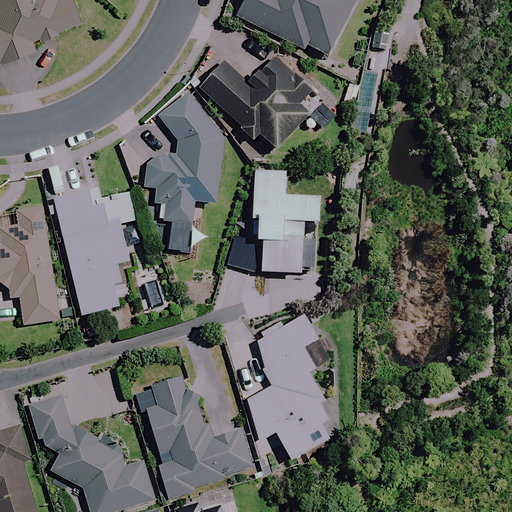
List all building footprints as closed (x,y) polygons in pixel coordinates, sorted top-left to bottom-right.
[(57,36),(55,32),(75,25),(66,0),(58,0),(55,1),(54,0),(0,0),(0,63),(32,52),(28,42),(35,40),(36,44),(57,36)] [(356,1),(354,0),(242,0),(233,19),(302,53),(304,49),(327,60),(356,1)] [(310,95),(272,59),(246,87),(219,62),(195,88),(252,142),(257,137),(273,153),(309,116),(299,107),(310,95)] [(223,143),(186,96),(158,118),(175,141),(174,156),(162,155),(161,162),(144,160),(142,190),(154,191),(153,206),(162,207),(161,225),(170,226),(191,228),(191,226),(193,205),(214,207),(223,143)] [(254,223),(252,246),(255,246),(253,274),(298,277),(301,225),(316,226),(318,201),(283,198),(284,175),(252,173),(248,222),(254,223)] [(100,200),(97,189),(52,199),(79,318),(117,309),(112,287),(119,285),(115,267),(127,264),(118,226),(134,223),(128,194),(100,200)] [(0,285),(8,291),(9,298),(17,297),(21,327),(56,322),(40,210),(0,220),(0,285)] [(162,299),(157,278),(136,284),(141,304),(162,299)] [(318,406),(321,405),(308,373),(313,372),(303,348),(315,344),(304,317),(282,326),(281,322),(257,332),(260,340),(253,343),(272,389),(268,390),(242,401),(259,442),(275,435),(279,443),(269,447),(277,465),(289,460),(327,444),(319,425),(325,423),(318,406)] [(183,378),(149,388),(155,408),(143,411),(156,455),(168,451),(172,463),(156,468),(166,501),(193,493),(192,490),(225,480),(223,477),(250,469),(239,431),(211,440),(202,410),(194,413),(193,409),(200,396),(186,388),(183,378)] [(89,435),(78,430),(74,431),(70,433),(60,401),(28,410),(38,443),(40,442),(42,449),(57,456),(50,473),(80,488),(86,511),(132,511),(154,506),(143,466),(123,471),(118,456),(92,446),(95,437),(89,435)] [(29,459),(20,427),(0,432),(0,511),(32,511),(18,462),(29,459)]
